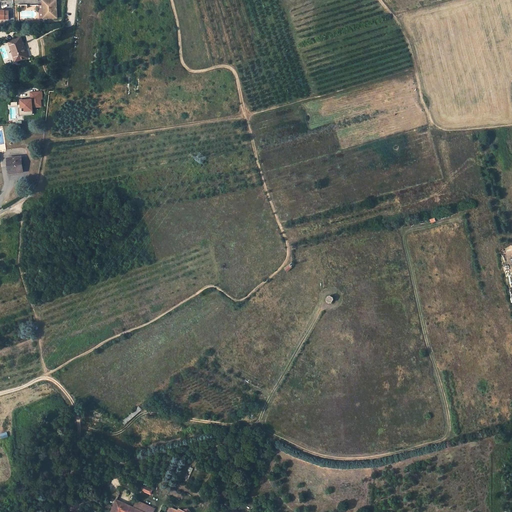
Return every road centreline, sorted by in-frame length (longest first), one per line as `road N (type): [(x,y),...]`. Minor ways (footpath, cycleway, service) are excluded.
road 1 (track): [(172,0),(186,69),(234,71),(286,261),(243,299),(205,287),(43,377)]
road 2 (track): [(26,198),(46,140),(246,116),(415,68)]
road 3 (track): [(247,425),(148,411),(115,433),(89,429),(66,392),(43,377)]
road 4 (track): [(380,0),(410,47),(445,171),(479,203)]
road 5 (track): [(43,377),(37,319),(18,265),(20,201)]
